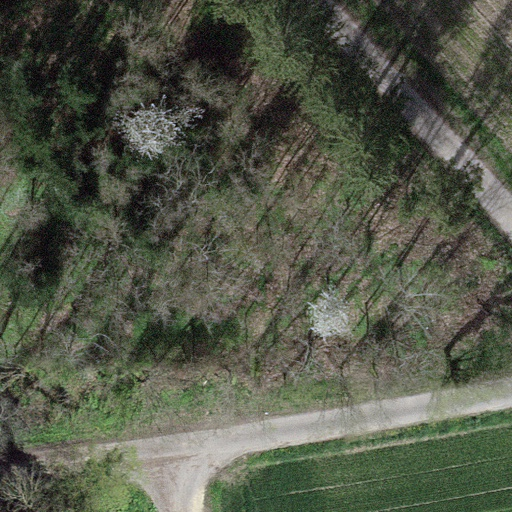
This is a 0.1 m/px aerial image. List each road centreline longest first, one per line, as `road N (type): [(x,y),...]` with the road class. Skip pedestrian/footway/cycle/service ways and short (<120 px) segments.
road 1 (track): [(184,459),(511,390)]
road 2 (track): [(511,220),(315,0)]
road 3 (track): [(184,459),(0,504)]
